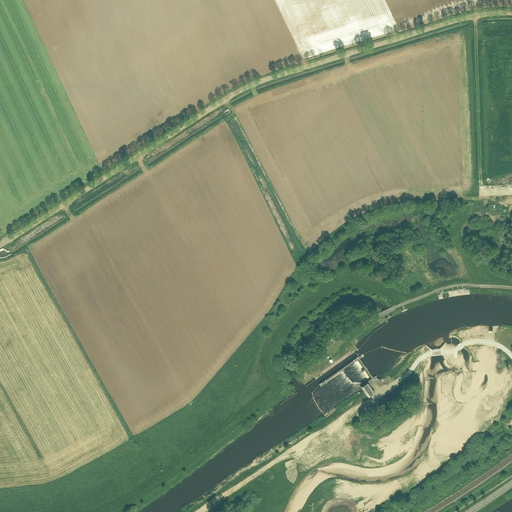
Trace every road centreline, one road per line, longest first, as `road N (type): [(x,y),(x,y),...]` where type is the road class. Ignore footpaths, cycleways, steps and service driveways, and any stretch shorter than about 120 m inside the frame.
road 1 (unclassified): [(0,245),(254,83),(474,14),(511,12)]
road 2 (track): [(474,14),(482,196),(455,240),(495,287)]
road 3 (track): [(243,412),(273,388),(266,353),(323,293),(357,284),(399,306)]
